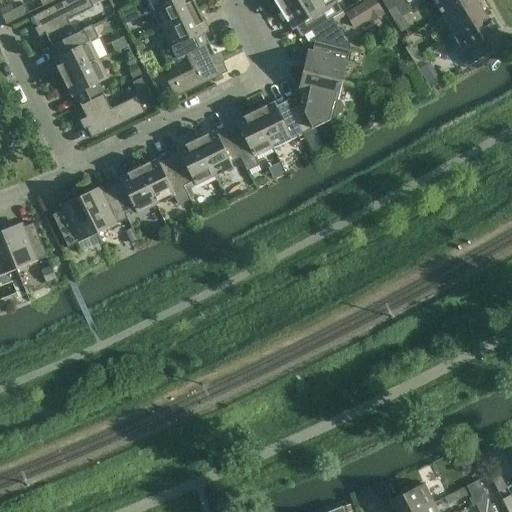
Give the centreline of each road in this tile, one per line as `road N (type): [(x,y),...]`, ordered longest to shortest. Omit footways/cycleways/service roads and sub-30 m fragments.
road 1 (residential): [(234,0),(273,72),(72,171)]
road 2 (residential): [(72,171),(0,29)]
